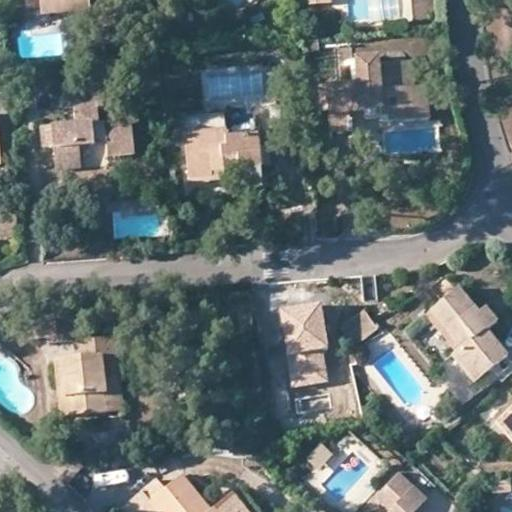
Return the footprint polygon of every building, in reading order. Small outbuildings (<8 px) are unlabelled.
[(90,0),(25,0),(27,10),(40,9),(41,18),(91,15),(90,0)] [(90,0),(91,15),(108,14),(106,0),(90,0)] [(401,90),(399,64),(378,66),(378,59),(356,60),(357,85),(329,86),(331,113),(349,112),(365,112),(383,111),(383,119),(383,124),(429,121),(428,87),(411,89),(401,90)] [(401,90),(411,89),(409,64),(399,64),(401,90)] [(331,113),(329,86),(314,87),(316,114),(331,113)] [(55,162),(79,160),(79,146),(108,144),(108,158),(134,156),(130,121),(100,124),(98,109),(105,109),(103,89),(63,91),(65,110),(74,110),(75,126),(52,128),(54,148),(55,162)] [(383,111),(365,112),(365,120),(383,119),(383,111)] [(349,121),(349,112),(331,113),(331,133),(354,132),(353,121),(349,121)] [(305,147),(303,122),(288,123),(290,149),(305,147)] [(54,148),(52,128),(40,128),(42,149),(54,148)] [(225,174),(225,181),(240,179),(239,170),(261,168),(259,136),(226,138),(226,131),(185,135),(189,177),(225,174)] [(79,160),(55,162),(56,172),(80,171),(79,160)] [(225,174),(189,177),(190,184),(225,181),(225,174)] [(460,349),(454,354),(451,356),(474,384),(507,356),(486,330),(496,322),(485,308),(479,313),(458,290),(430,313),(460,349)] [(460,349),(430,313),(425,317),(454,354),(460,349)] [(376,331),(361,314),(341,331),(355,348),(376,331)] [(51,335),(73,333),(72,317),(29,321),(31,336),(51,335)] [(52,341),(74,338),(73,333),(51,335),(52,341)] [(74,416),(108,413),(103,364),(117,363),(115,339),(75,343),(76,358),(54,361),(58,386),(76,385),(76,395),(72,395),(74,416)] [(103,364),(108,413),(122,412),(117,363),(103,364)] [(76,385),(58,386),(61,417),(74,416),(72,395),(76,395),(76,385)] [(511,408),(496,423),(511,441),(511,408)] [(415,511),(427,501),(399,474),(385,489),(400,503),(390,511),(415,511)] [(222,511),(217,506),(211,511),(182,476),(164,491),(151,502),(159,511),(222,511)] [(507,479),(488,480),(489,495),(508,494),(507,479)] [(164,491),(157,482),(123,511),(124,511),(159,511),(151,502),(164,491)] [(390,511),(400,503),(385,489),(377,498),(390,511)] [(249,511),(233,493),(217,506),(222,511),(249,511)]
